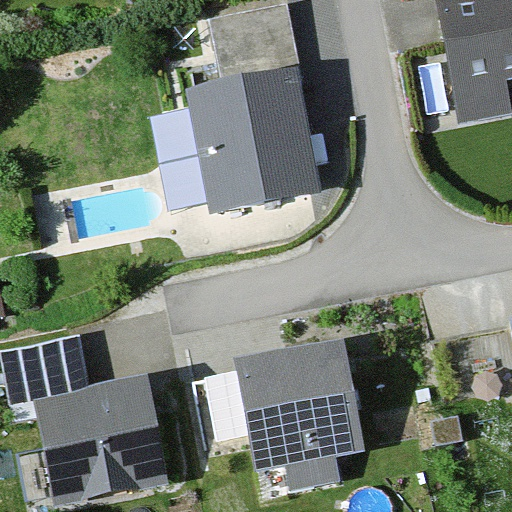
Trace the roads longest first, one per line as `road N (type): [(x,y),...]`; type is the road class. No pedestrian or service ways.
road 1 (residential): [(407,267),(357,0)]
road 2 (residential): [(191,304),(407,267)]
